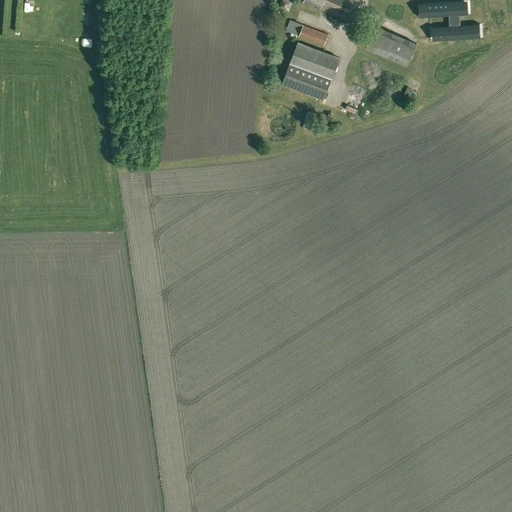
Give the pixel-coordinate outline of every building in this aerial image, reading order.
[(320,8),(349,21),(358,0),(304,0),(303,3),(319,10),(320,8)] [(402,22),(402,32),(436,32),(436,22),(424,22),(424,10),(431,10),(431,0),(382,0),(383,10),(412,10),(412,22),(402,22)] [(297,35),(324,45),(329,34),(290,19),(286,30),(291,32),(290,36),(296,38),(297,35)] [(369,41),(410,59),(417,43),(376,25),(369,41)] [(95,34),(85,34),(85,45),(95,45),(95,34)] [(283,83),(324,98),(332,78),(340,58),(298,42),(283,83)] [(413,90),(408,88),(404,95),(410,98),(413,90)] [(302,128),(313,131),(317,113),(307,110),(302,128)]
